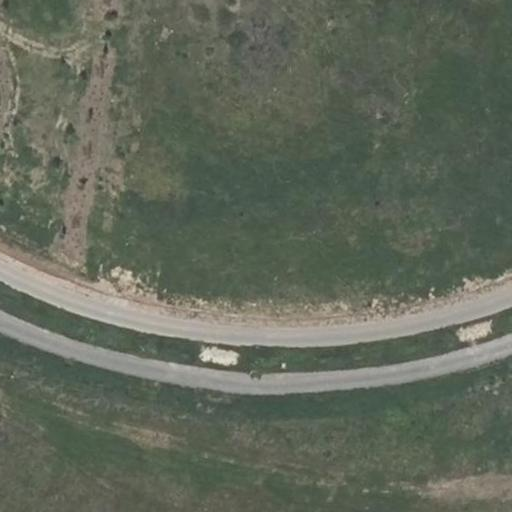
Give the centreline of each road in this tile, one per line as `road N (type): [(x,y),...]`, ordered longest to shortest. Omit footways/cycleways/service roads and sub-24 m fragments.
road 1 (unknown): [(511,296),(354,339),(271,338),(120,317),(0,270)]
road 2 (unknown): [(0,323),(154,375),(227,382),(365,381),(511,344)]
